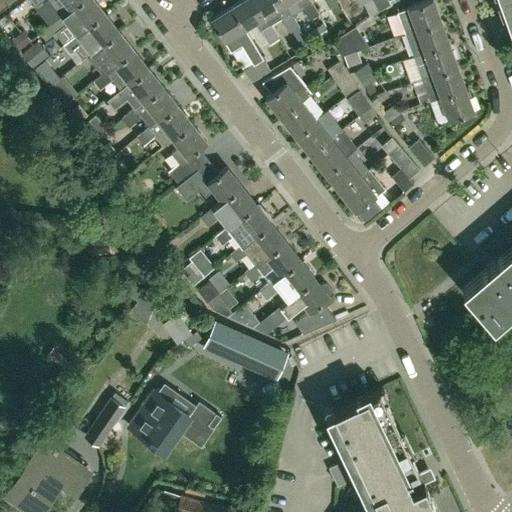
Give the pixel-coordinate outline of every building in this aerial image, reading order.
[(42,0),(48,0),(61,15),(47,25),(48,26),(80,0),(30,0),(35,6),(42,0)] [(75,34),(84,27),(103,12),(94,0),(80,0),(48,26),(54,34),(55,33),(63,43),(63,44),(75,34)] [(269,25),(254,0),(241,0),(230,7),(243,28),(253,21),(259,31),(260,30),(269,25)] [(288,31),(297,26),(283,3),(281,0),(254,0),(269,25),(280,18),(288,31)] [(281,0),(283,3),(288,0),(293,0),(298,7),(300,6),(308,19),(317,13),(309,0),(308,0),(281,0)] [(379,10),(373,0),(355,0),(358,5),(364,2),(370,15),(379,10)] [(373,0),(379,10),(390,3),(388,0),(373,0)] [(404,33),(440,20),(432,0),(422,0),(396,10),(404,33)] [(511,0),(498,0),(508,28),(511,27),(511,0)] [(210,19),(222,40),(229,51),(241,44),(253,63),(243,69),(252,80),(269,69),(243,28),(230,7),(210,19)] [(118,30),(103,12),(84,27),(75,34),(63,44),(69,51),(73,47),(82,58),(87,55),(118,30)] [(440,20),(404,33),(412,55),(448,42),(440,20)] [(269,25),(260,30),(268,44),(278,38),(269,25)] [(354,26),(333,39),(330,41),(340,55),(343,54),(355,49),(367,45),(354,26)] [(87,55),(101,73),(105,70),(106,71),(133,49),(118,30),(87,55)] [(448,42),(412,55),(420,78),(456,65),(448,42)] [(120,88),(147,67),(133,49),(106,71),(112,78),(120,88)] [(355,49),(343,54),(346,66),(360,62),(355,49)] [(40,75),(51,66),(45,58),(34,67),(40,75)] [(326,68),(331,75),(344,67),(339,60),(326,68)] [(358,78),(370,70),(366,63),(353,71),(358,78)] [(279,116),(311,91),(289,65),(262,81),(270,93),(264,97),(279,116)] [(456,65),(420,78),(428,101),(464,88),(456,65)] [(121,118),(162,86),(147,67),(120,88),(127,97),(135,107),(121,118)] [(357,86),(344,67),(331,75),(343,94),(357,86)] [(106,71),(105,70),(101,73),(91,80),(98,89),(112,78),(106,71)] [(370,70),(358,78),(363,86),(375,80),(370,70)] [(63,104),(77,92),(63,75),(49,87),(63,104)] [(177,104),(162,86),(121,118),(128,126),(140,116),(147,125),(135,136),(136,136),(157,120),(177,104)] [(113,108),(127,97),(120,88),(106,99),(113,108)] [(464,88),(428,101),(436,123),(472,110),(464,88)] [(357,115),(370,107),(365,100),(359,90),(346,98),(352,108),(357,115)] [(311,91),(279,116),(294,135),(315,118),(301,100),(311,92),(311,91)] [(142,144),(153,136),(161,146),(172,138),(191,123),(177,104),(157,120),(136,136),(142,144)] [(398,112),(393,104),(381,112),(386,120),(398,112)] [(363,123),(375,114),(370,107),(357,115),(363,123)] [(326,110),(315,118),(294,135),(309,154),(341,128),(326,110)] [(398,112),(386,120),(390,127),(403,119),(398,112)] [(107,129),(95,114),(80,126),(92,141),(107,129)] [(191,123),(172,138),(178,146),(171,152),(179,162),(169,170),(179,183),(208,160),(198,148),(206,141),(191,123)] [(341,128),(309,154),(324,173),(352,150),(356,147),(341,128)] [(380,146),(386,153),(397,145),(390,137),(380,146)] [(423,164),(432,156),(417,138),(408,146),(423,164)] [(418,169),(397,145),(386,153),(408,178),(418,169)] [(352,150),(324,173),(339,192),(367,169),(352,150)] [(212,189),(221,200),(201,216),(201,217),(241,185),(226,166),(218,172),(208,160),(179,183),(175,186),(185,199),(199,188),(204,195),(212,189)] [(353,210),(375,193),(383,187),(368,168),(367,169),(339,192),(353,210)] [(214,234),(215,236),(256,204),(241,185),(201,217),(207,223),(218,214),(227,225),(214,234)] [(229,253),(230,254),(270,222),(270,221),(271,218),(265,210),(261,210),(256,204),(215,236),(221,243),(232,234),(240,245),(229,253)] [(104,231),(117,230),(114,207),(101,208),(104,231)] [(285,240),(270,222),(230,254),(235,260),(247,250),(256,262),(254,263),(253,263),(243,271),(244,272),(285,240)] [(152,244),(165,259),(172,253),(157,235),(152,244)] [(300,259),(285,240),(244,272),(250,280),(261,272),(269,282),(258,290),(259,291),(300,259)] [(511,246),(495,260),(461,289),(491,325),(511,306),(511,246)] [(192,258),(181,268),(193,284),(206,274),(192,258)] [(295,292),(314,277),(300,259),(259,291),(265,298),(278,288),(286,299),(295,292)] [(335,318),(324,305),(332,299),(333,291),(326,282),(322,282),(319,284),(314,277),(295,292),(286,299),(279,305),(286,314),(302,302),(309,311),(293,323),(301,332),(335,318)] [(197,288),(207,301),(219,292),(209,278),(197,288)] [(212,308),(226,314),(230,311),(217,294),(220,292),(219,292),(207,301),(212,308)] [(244,301),(227,315),(252,325),(259,320),(244,301)] [(265,332),(273,326),(264,316),(259,320),(252,325),(265,332)] [(215,321),(203,346),(271,376),(282,351),(215,321)] [(191,333),(186,326),(171,336),(176,343),(191,333)] [(74,364),(52,346),(46,353),(69,371),(74,364)] [(61,383),(68,375),(69,373),(61,367),(53,377),(61,383)] [(178,429),(192,409),(214,425),(221,415),(192,395),(189,399),(164,381),(157,391),(154,390),(129,425),(154,443),(154,442),(164,449),(166,446),(179,455),(191,439),(178,429)] [(378,387),(332,409),(380,511),(437,511),(423,482),(421,483),(416,472),(418,471),(411,455),(410,454),(405,457),(400,446),(405,444),(404,442),(399,444),(394,434),(399,431),(399,430),(385,401),(384,400),(379,402),(374,392),(379,389),(379,388),(378,387)] [(124,405),(111,396),(97,416),(84,436),(97,445),(110,425),(124,405)] [(5,489),(35,511),(48,493),(41,488),(53,472),(74,487),(88,469),(74,459),(76,455),(57,442),(57,441),(53,439),(52,441),(42,434),(38,440),(39,441),(17,472),(24,478),(13,493),(6,488),(5,489)] [(161,500),(178,505),(182,495),(164,490),(161,500)] [(182,495),(178,505),(176,511),(202,511),(205,502),(182,495)] [(230,498),(228,507),(227,511),(226,511),(237,511),(240,500),(230,498)] [(294,511),(296,506),(268,500),(264,511),(294,511)]
